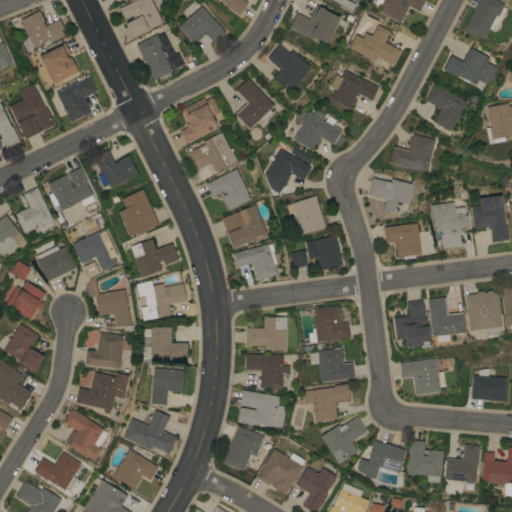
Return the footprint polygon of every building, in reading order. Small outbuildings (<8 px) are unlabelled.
[(132,37),(125,23),(134,18),(132,15),(124,19),(119,8),(132,2),(130,0),(151,0),(162,22),(132,37)] [(243,0),(248,3),(239,15),(225,5),(226,4),(219,0),(243,0)] [(347,0),(355,4),(352,10),(333,0),(347,0)] [(424,0),(419,11),(408,5),(400,22),(377,10),(379,7),(376,5),(375,3),(375,1),(376,0),(424,0)] [(479,0),(496,0),(504,4),(503,6),(507,8),(495,31),(489,28),(483,38),(464,28),(479,0)] [(214,20),(215,20),(223,30),(225,33),(214,42),(205,32),(192,43),(178,26),(201,5),(214,20)] [(327,43),(325,43),(325,44),(312,37),(312,39),(289,28),(296,13),(309,19),(316,6),(319,7),(320,6),(325,9),(324,10),(340,17),(327,43)] [(59,19),(66,33),(50,41),(51,43),(46,45),(44,42),(26,50),(21,40),(28,36),(20,19),(39,10),(44,21),(42,22),(45,26),(59,19)] [(401,50),(393,64),(391,63),(391,64),(379,58),(380,57),(377,56),(374,61),(348,47),(355,34),(362,38),(365,32),(371,36),(377,24),(390,31),(384,41),(401,50)] [(136,44),(157,33),(158,35),(163,32),(174,54),(177,52),(184,64),(154,80),(136,44)] [(53,84),(39,55),(65,42),(71,54),(67,56),(69,58),(71,57),(78,71),(53,84)] [(0,43),(2,43),(11,63),(0,68),(0,43)] [(290,92),(273,77),(280,69),(267,58),(279,44),(289,53),(291,50),(296,54),(296,55),(311,68),(290,92)] [(469,47),(489,58),(487,62),(496,67),(487,84),(477,79),(475,84),(458,75),(457,77),(443,69),(450,55),(462,61),(469,47)] [(365,80),(376,86),(378,87),(371,100),(357,92),(349,108),(329,98),(334,88),(330,86),(336,75),(340,77),(344,70),(365,80)] [(70,122),(56,93),(79,82),(78,81),(81,79),(81,81),(86,78),(87,79),(89,78),(95,91),(83,97),(90,112),(70,122)] [(273,105),(272,106),(271,105),(268,108),(272,112),(262,122),(259,119),(249,128),(235,113),(246,102),(235,90),(248,78),(273,105)] [(22,99),(17,89),(25,86),(26,87),(32,83),(44,108),(46,107),(48,111),(49,111),(51,115),(50,115),(54,124),(25,139),(9,106),(22,99)] [(466,101),(465,103),(464,102),(463,104),(464,105),(450,131),(432,121),(440,108),(425,100),(433,84),(466,101)] [(186,144),(179,131),(189,126),(181,109),(203,97),(205,100),(211,97),(219,112),(212,115),(218,127),(186,144)] [(511,105),(511,134),(504,136),(505,141),(495,143),(494,138),(491,139),(489,127),(490,127),(486,107),(508,102),(509,106),(511,105)] [(0,104),(11,127),(12,126),(19,141),(6,148),(0,136),(0,104)] [(309,112),(314,115),(317,110),(324,114),(320,119),(324,121),(325,120),(341,130),(333,144),(320,136),(311,150),(293,139),(309,112)] [(210,162),(195,169),(187,152),(188,152),(186,149),(190,147),(192,150),(204,144),(202,141),(221,132),(229,149),(231,148),(237,160),(215,171),(210,162)] [(426,172),(390,163),(394,146),(409,150),(412,134),(434,139),(426,172)] [(280,148),(296,158),(297,158),(309,165),(308,166),(311,167),(303,180),(291,173),(282,186),(264,175),(280,148)] [(110,187),(103,172),(101,173),(93,156),(107,149),(114,164),(119,162),(118,160),(128,155),(138,174),(110,187)] [(66,174),(69,180),(70,179),(67,173),(80,167),(87,182),(86,182),(92,194),(91,195),(94,200),(83,206),(80,200),(60,210),(47,184),(66,174)] [(248,194),(247,195),(248,197),(250,197),(250,198),(228,210),(219,193),(212,196),(205,183),(235,168),(248,194)] [(368,195),(372,177),(390,182),(391,178),(412,184),(407,204),(397,201),(394,213),(382,210),(385,199),(368,195)] [(56,227),(41,234),(37,226),(24,233),(15,213),(29,207),(23,194),(37,187),(56,227)] [(158,224),(137,234),(137,233),(129,236),(118,211),(125,208),(121,199),(142,189),(158,224)] [(325,226),(299,234),(292,212),(288,213),(286,205),(315,195),(325,226)] [(505,225),(506,225),(508,240),(491,242),(489,226),(473,228),(470,206),(479,205),(478,198),(501,195),(505,225)] [(453,202),(454,207),(456,216),(467,214),(469,226),(459,228),(461,246),(442,248),(440,234),(441,234),(440,230),(435,231),(434,220),(432,220),(430,204),(453,202)] [(254,204),(265,232),(250,239),(251,240),(233,248),(227,233),(240,227),(239,226),(226,231),(221,218),(254,204)] [(106,226),(99,229),(98,227),(98,228),(96,224),(86,229),(87,233),(86,233),(81,221),(99,213),(106,226)] [(0,219),(5,215),(19,232),(12,237),(17,243),(3,255),(0,253),(0,219)] [(416,223),(420,254),(415,254),(415,258),(403,260),(403,257),(397,257),(395,241),(385,242),(383,227),(416,223)] [(104,228),(117,255),(113,256),(116,263),(102,270),(95,256),(80,263),(71,244),(104,228)] [(319,270),(316,256),(309,258),(305,242),(334,235),(342,264),(319,270)] [(130,246),(151,238),(155,249),(172,243),(178,260),(164,265),(163,259),(158,261),(161,270),(141,277),(130,246)] [(256,280),(250,263),(235,267),(231,254),(233,253),(245,249),(246,250),(268,243),(268,244),(271,243),(274,250),(270,252),(276,274),(256,280)] [(37,259),(36,255),(57,245),(58,249),(66,245),(76,267),(46,281),(36,260),(37,259)] [(304,250),(307,265),(293,268),(290,253),(304,250)] [(23,280),(9,272),(17,260),(30,268),(23,280)] [(94,261),(99,274),(92,277),(90,279),(89,277),(87,278),(82,266),(94,261)] [(98,294),(124,289),(130,324),(115,326),(113,313),(98,315),(94,296),(86,297),(85,295),(84,291),(85,288),(86,285),(88,282),(90,280),(92,278),(94,277),(95,277),(98,294)] [(182,283),(186,300),(168,304),(171,315),(142,321),(140,307),(146,306),(144,295),(138,296),(136,283),(151,280),(152,285),(163,283),(163,287),(182,283)] [(5,304),(16,286),(21,289),(26,281),(45,292),(40,300),(43,302),(39,309),(36,308),(30,319),(5,304)] [(501,288),(511,286),(511,328),(510,329),(510,325),(506,325),(501,288)] [(464,295),(476,293),(476,291),(483,290),(483,292),(485,292),(486,291),(491,290),(492,291),(496,291),(501,326),(498,326),(499,334),(486,335),(485,328),(469,330),(464,295)] [(427,299),(445,297),(447,313),(463,311),(465,332),(464,332),(464,335),(457,336),(456,333),(448,334),(449,340),(437,342),(436,336),(432,336),(427,299)] [(393,318),(408,316),(407,302),(423,300),(425,317),(426,317),(429,340),(428,341),(429,347),(421,347),(421,345),(406,347),(405,339),(396,340),(393,318)] [(340,324),(348,323),(350,337),(309,343),(308,333),(312,332),(312,328),(314,328),(313,314),(314,314),(313,310),(312,310),(312,308),(337,305),(340,324)] [(285,349),(264,349),(264,345),(245,345),(246,327),(263,328),(263,316),(286,317),(285,349)] [(20,323),(38,334),(30,347),(44,356),(34,372),(20,363),(20,362),(18,360),(17,363),(5,355),(7,352),(3,350),(20,323)] [(171,327),(170,342),(187,343),(187,360),(150,360),(150,363),(142,362),(142,358),(143,358),(143,329),(150,329),(150,327),(171,327)] [(120,368),(85,364),(86,350),(96,351),(98,332),(124,335),(120,368)] [(316,350),(334,348),(334,347),(340,347),(342,363),(352,362),(354,378),(320,382),(316,350)] [(283,354),(282,359),(289,359),(289,374),(282,374),(282,388),(281,388),(281,391),(272,390),(272,388),(260,388),(260,371),(244,371),(245,354),(283,354)] [(0,399),(0,358),(4,361),(3,362),(22,374),(16,383),(31,392),(21,408),(10,401),(8,404),(0,399)] [(435,358),(437,372),(442,371),(445,386),(439,386),(440,391),(415,395),(412,376),(401,377),(399,363),(435,358)] [(153,367),(184,370),(182,391),(167,390),(166,404),(150,403),(153,367)] [(488,376),(506,377),(504,401),(470,398),(472,374),(478,375),(478,370),(488,368),(488,376)] [(109,409),(108,413),(104,412),(105,408),(75,402),(78,387),(89,390),(93,372),(115,376),(116,372),(128,375),(123,398),(114,396),(111,410),(109,409)] [(333,387),(333,385),(347,383),(350,400),(334,402),(336,418),(314,421),(312,402),(304,404),(302,391),(333,387)] [(280,396),(278,405),(285,406),(281,428),(255,423),(255,425),(237,422),(240,407),(255,410),(255,407),(239,405),(242,390),(280,396)] [(71,409),(103,428),(102,430),(107,432),(98,446),(101,448),(94,460),(65,443),(73,430),(76,431),(76,430),(63,422),(71,409)] [(0,410),(12,418),(3,432),(5,433),(0,441),(0,410)] [(123,437),(131,418),(147,425),(154,410),(169,416),(162,431),(176,437),(169,453),(151,445),(149,449),(123,437)] [(321,435),(339,424),(340,426),(356,416),(366,431),(351,441),(357,451),(338,463),(321,435)] [(263,436),(256,456),(249,454),(243,470),(223,463),(237,426),(263,436)] [(405,449),(398,472),(397,472),(397,474),(374,468),(373,471),(371,471),(369,477),(357,469),(360,458),(368,461),(374,440),(405,449)] [(409,440),(424,441),(423,449),(442,451),(440,476),(439,476),(439,482),(425,481),(426,475),(407,474),(409,440)] [(462,459),(463,444),(479,446),(478,465),(476,464),(475,482),(444,480),(446,458),(462,459)] [(511,495),(509,495),(506,495),(504,494),(503,492),(503,490),(503,488),(503,487),(504,484),(487,483),(487,482),(481,481),(484,451),(494,452),(493,460),(506,461),(507,446),(511,446),(511,495)] [(289,458),(292,452),(304,460),(301,465),(302,466),(285,494),(271,486),(272,483),(270,482),(269,485),(257,477),(264,465),(263,465),(273,448),(289,458)] [(157,466),(149,479),(141,474),(132,489),(127,485),(128,484),(112,475),(128,449),(157,466)] [(42,457),(53,464),(61,451),(80,463),(73,476),(77,478),(69,491),(65,488),(64,490),(48,479),(47,480),(35,473),(36,472),(34,470),(42,457)] [(308,493),(295,485),(306,466),(318,473),(321,467),(336,476),(325,494),(327,495),(320,506),(319,505),(315,511),(313,511),(301,505),(308,493)] [(87,511),(81,508),(100,479),(125,495),(119,505),(130,511),(87,511)] [(15,496),(25,480),(37,488),(36,489),(40,491),(42,487),(61,499),(52,511),(26,511),(31,505),(15,496)] [(328,511),(331,506),(332,506),(340,488),(341,489),(344,483),(362,490),(360,496),(368,500),(363,511),(328,511)] [(368,511),(369,508),(370,509),(371,502),(384,505),(382,511),(387,511),(368,511)]
